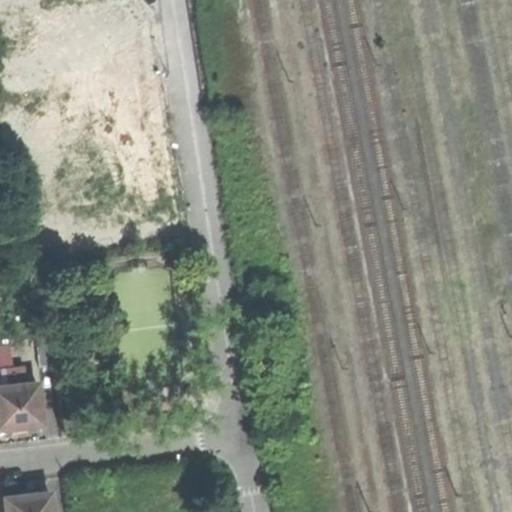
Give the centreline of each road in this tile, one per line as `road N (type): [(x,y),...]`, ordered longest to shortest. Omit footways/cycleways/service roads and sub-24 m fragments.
road 1 (residential): [(173,0),(241,436)]
road 2 (residential): [(241,436),(0,464)]
